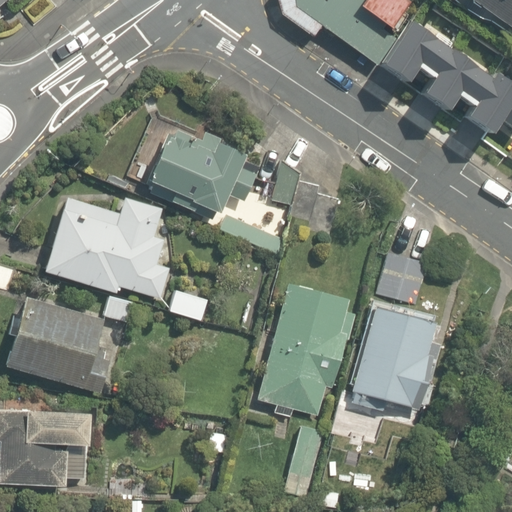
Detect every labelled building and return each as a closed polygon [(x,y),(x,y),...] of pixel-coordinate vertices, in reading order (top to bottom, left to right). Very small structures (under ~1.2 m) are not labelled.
[(0,0),(0,16),(18,0),(0,0)] [(303,0),(291,16),(373,77),(418,16),(396,0),(303,0)] [(511,0),(454,0),(511,36),(511,0)] [(232,157),(237,147),(227,143),(230,137),(200,123),(193,141),(156,124),(135,170),(161,182),(156,195),(183,207),(187,197),(211,208),(220,189),(237,197),(251,165),(232,157)] [(29,265),(104,286),(97,312),(132,322),(159,230),(147,226),(154,201),(113,190),(109,203),(51,187),(29,265)] [(239,199),(225,194),(213,224),(276,250),(289,220),(292,211),(243,191),(239,199)] [(382,249),(373,296),(413,303),(422,257),(382,249)] [(249,395),(315,408),(319,388),(325,389),(335,335),(343,337),(352,290),(273,274),(249,395)] [(202,286),(167,279),(161,307),(196,314),(202,286)] [(95,318),(19,292),(0,347),(0,355),(73,380),(95,318)] [(344,409),(380,416),(382,406),(418,413),(431,348),(422,346),(428,313),(365,301),(344,409)] [(80,408),(14,405),(13,431),(0,430),(0,476),(77,480),(80,408)] [(322,422),(294,416),(281,477),(309,483),(322,422)] [(511,451),(503,464),(511,470),(511,451)] [(511,511),(475,497),(468,511),(511,511)]
